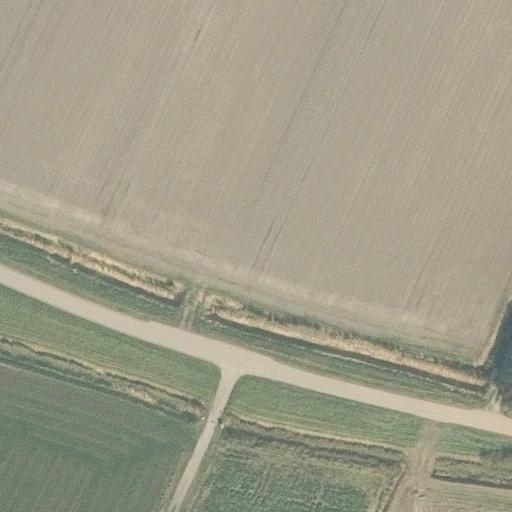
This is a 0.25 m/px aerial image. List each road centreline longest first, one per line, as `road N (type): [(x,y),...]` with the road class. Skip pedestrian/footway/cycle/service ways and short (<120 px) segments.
road 1 (tertiary): [(511,429),(234,361),(0,273)]
road 2 (track): [(173,511),(234,361)]
